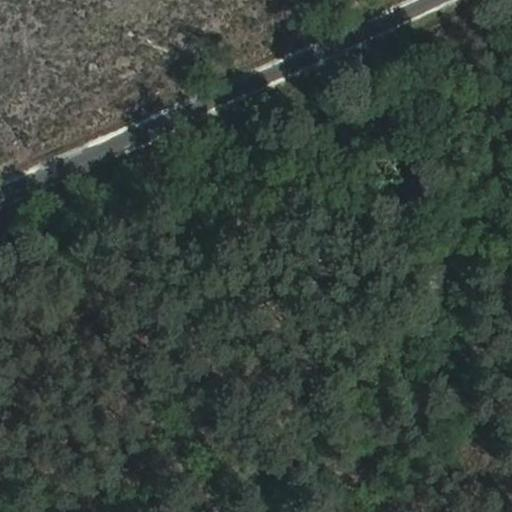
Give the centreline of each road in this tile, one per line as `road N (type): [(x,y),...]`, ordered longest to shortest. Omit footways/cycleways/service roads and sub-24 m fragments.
road 1 (tertiary): [(442,0),(0,197)]
road 2 (track): [(296,511),(434,269),(511,104)]
